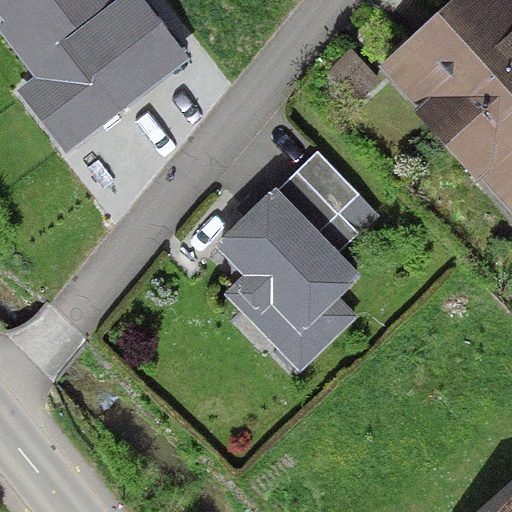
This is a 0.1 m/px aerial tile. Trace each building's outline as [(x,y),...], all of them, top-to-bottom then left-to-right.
[(0,0),(0,16),(4,22),(0,24),(0,31),(35,78),(19,90),(65,151),(187,58),(142,0),(0,0)] [(511,0),(451,0),(379,67),(417,107),(414,109),(511,215),(511,0)] [(280,189),(340,251),(380,213),(319,151),(280,189)] [(276,185),(215,244),(244,274),(225,293),(301,370),(359,315),(340,295),(362,273),(340,251),(280,189),(276,185)] [(511,511),(511,496),(494,511),(511,511)]
